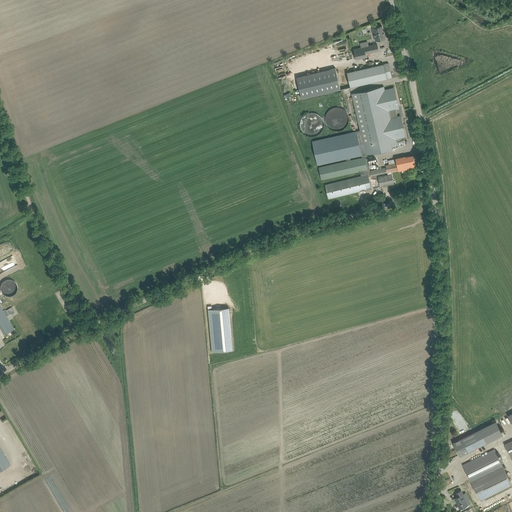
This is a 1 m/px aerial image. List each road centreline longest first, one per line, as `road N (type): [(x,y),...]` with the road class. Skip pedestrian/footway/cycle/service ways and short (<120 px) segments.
road 1 (unclassified): [(0,375),(284,231),(430,189)]
road 2 (unclassified): [(430,511),(443,288),(430,189)]
road 3 (unknown): [(95,323),(31,206),(0,108)]
road 4 (unclassified): [(430,189),(390,0)]
